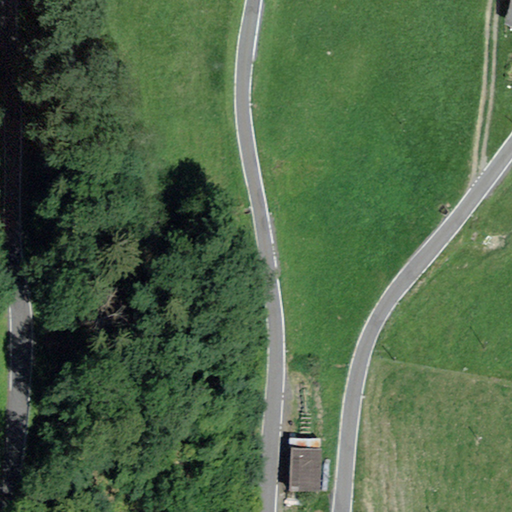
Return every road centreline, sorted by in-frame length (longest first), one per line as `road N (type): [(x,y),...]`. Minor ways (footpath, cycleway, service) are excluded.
road 1 (unclassified): [(265,511),(276,330),(243,107),(253,0)]
road 2 (unclassified): [(8,0),(21,366),(2,511)]
road 3 (unclassified): [(511,148),(375,322),(353,389),(341,511)]
road 4 (track): [(497,0),(477,174),(483,185)]
